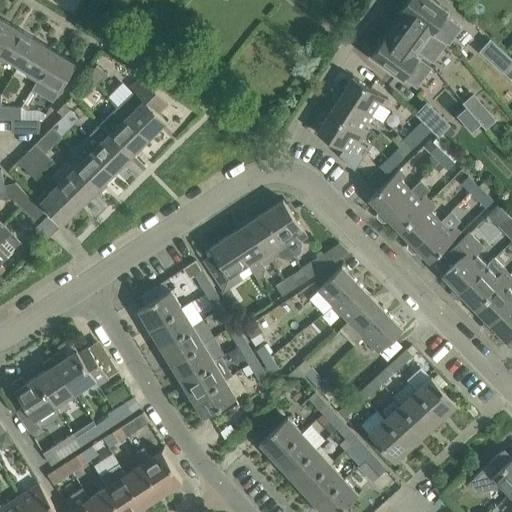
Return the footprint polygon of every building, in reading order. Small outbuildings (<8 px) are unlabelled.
[(404,12),(447,44),(449,45),(461,28),(444,16),(448,11),(432,0),(403,0),(401,3),(403,5),(400,9),(404,12)] [(447,44),(404,12),(399,19),(397,17),(390,27),(392,28),(388,35),(415,54),(419,50),(434,62),(447,44)] [(0,48),(13,26),(7,23),(0,18),(0,48)] [(13,26),(0,48),(0,60),(4,63),(6,59),(14,63),(18,66),(34,39),(30,36),(13,26)] [(415,54),(388,35),(386,34),(383,38),(381,36),(374,46),(376,48),(370,55),(403,79),(404,79),(417,88),(433,67),(415,54)] [(482,49),(480,51),(504,73),(511,80),(511,58),(489,38),(489,39),(490,40),(482,49)] [(34,39),(18,66),(29,72),(27,76),(34,81),(36,82),(55,51),(52,50),(34,39)] [(34,81),(29,88),(53,102),(60,91),(66,81),(76,64),(55,51),(36,82),(34,81)] [(104,75),(95,66),(87,75),(95,84),(104,75)] [(95,84),(87,75),(77,84),(86,93),(91,88),(95,92),(99,88),(95,84)] [(117,107),(148,138),(166,121),(158,112),(168,103),(141,76),(131,86),(134,90),(117,107)] [(340,95),(371,114),(378,103),(383,106),(388,99),(353,76),(340,95)] [(371,114),(340,95),(329,113),(364,136),(368,129),(363,126),(371,114)] [(484,129),(495,120),(473,95),(463,103),(462,102),(461,102),(484,129)] [(438,137),(441,134),(447,139),(453,133),(448,127),(449,126),(426,103),(416,114),(415,112),(414,113),(438,137)] [(0,107),(0,106),(0,119),(11,120),(20,120),(21,107),(0,107)] [(131,155),(148,138),(117,107),(100,124),(131,155)] [(79,118),(70,109),(61,118),(70,127),(79,118)] [(360,142),(364,136),(329,113),(317,132),(347,151),(355,139),(360,142)] [(61,136),(70,127),(61,118),(52,127),(61,136)] [(11,132),(39,133),(39,119),(20,120),(11,120),(11,132)] [(421,121),(418,125),(417,124),(410,131),(419,141),(427,134),(426,133),(430,129),(421,121)] [(101,141),(92,150),(114,172),(131,155),(100,124),(91,132),(101,141)] [(443,167),(446,170),(454,162),(430,138),(423,146),(438,161),(421,178),(426,183),(443,167)] [(35,143),(26,152),(43,170),(53,160),(35,143)] [(97,189),(114,172),(92,150),(82,159),(79,156),(71,163),(97,189)] [(396,150),(387,159),(394,166),(403,157),(396,150)] [(35,178),(43,170),(26,152),(17,161),(35,178)] [(379,167),(385,174),(394,166),(387,159),(379,167)] [(80,206),(97,189),(71,163),(63,172),(66,175),(58,183),(80,206)] [(399,169),(369,199),(384,215),(411,189),(401,179),(405,176),(399,169)] [(492,201),(468,176),(461,183),(485,208),(492,201)] [(30,198),(21,189),(15,182),(4,185),(7,197),(12,198),(21,207),(30,198)] [(62,223),(80,206),(58,183),(47,193),(44,190),(37,198),(62,223)] [(384,215),(399,230),(429,201),(424,195),(420,199),(411,189),(384,215)] [(46,239),(59,227),(30,198),(21,207),(38,224),(35,228),(46,239)] [(264,211),(293,255),(300,251),(301,240),(307,236),(283,199),(264,211)] [(435,206),(429,201),(399,230),(414,245),(441,220),(431,210),(435,206)] [(264,211),(246,223),(270,260),(279,255),(288,259),(293,255),(264,211)] [(511,220),(509,217),(502,225),(511,235),(511,220)] [(450,230),(441,220),(414,245),(430,261),(460,232),(454,226),(450,230)] [(246,223),(228,235),(247,264),(257,279),(264,274),(266,263),(270,260),(246,223)] [(11,232),(3,224),(0,227),(0,273),(5,268),(0,263),(0,262),(11,252),(1,242),(11,232)] [(483,247),(469,232),(449,252),(457,260),(442,275),(459,292),(487,264),(476,253),(483,247)] [(237,301),(229,287),(242,278),(237,270),(247,264),(228,235),(210,247),(220,263),(210,269),(220,286),(217,288),(228,306),(237,301)] [(308,278),(329,264),(322,254),(301,267),(308,278)] [(475,308),(510,274),(504,268),(497,275),(487,264),(459,292),(475,308)] [(317,290),(333,305),(357,282),(342,266),(317,290)] [(213,289),(202,270),(194,275),(205,293),(213,289)] [(511,283),(511,276),(510,274),(475,308),(490,324),(511,303),(511,289),(509,286),(511,283)] [(290,290),(298,285),(292,275),(284,280),(290,290)] [(290,290),(284,280),(275,285),(282,295),(290,290)] [(149,327),(182,308),(165,281),(144,297),(148,303),(138,309),(142,316),(138,318),(144,329),(148,326),(149,327)] [(372,297),(357,282),(333,305),(348,320),(372,297)] [(207,311),(214,307),(216,311),(224,306),(213,289),(205,293),(199,297),(207,311)] [(348,320),(363,336),(387,312),(372,297),(348,320)] [(511,303),(490,324),(507,341),(511,336),(511,303)] [(227,329),(235,324),(224,306),(216,311),(227,329)] [(182,308),(149,327),(160,345),(192,325),(182,308)] [(403,328),(387,312),(363,336),(379,351),(403,328)] [(238,346),(245,342),(235,324),(227,329),(238,346)] [(203,343),(192,325),(160,345),(170,363),(203,343)] [(95,381),(97,385),(118,371),(110,358),(99,365),(88,347),(78,353),(69,339),(57,346),(60,350),(51,356),(75,393),(95,381)] [(248,364),(256,359),(245,342),(238,346),(248,364)] [(203,343),(170,363),(181,381),(214,361),(203,343)] [(264,345),(257,349),(264,361),(271,356),(264,345)] [(406,349),(390,363),(396,370),(412,355),(406,349)] [(75,393),(51,356),(41,363),(46,370),(36,376),(59,412),(69,406),(65,400),(75,393)] [(278,368),(271,356),(264,361),(271,372),(278,368)] [(188,401),(192,398),(225,379),(231,374),(221,357),(214,361),(181,381),(185,388),(181,390),(188,401)] [(256,359),(248,364),(260,382),(267,378),(256,359)] [(381,384),(396,370),(390,363),(375,377),(381,384)] [(311,368),(306,373),(315,383),(321,378),(311,368)] [(25,404),(16,410),(30,432),(40,426),(45,425),(55,418),(59,412),(36,376),(26,383),(21,376),(11,383),(25,404)] [(431,376),(415,391),(441,419),(457,404),(431,376)] [(383,394),(377,387),(381,384),(375,377),(360,391),(372,405),(383,394)] [(321,378),(315,383),(324,393),(330,388),(321,378)] [(236,397),(225,379),(192,398),(203,417),(236,397)] [(366,398),(372,405),(360,391),(344,406),(350,412),(366,398)] [(426,433),(441,419),(415,391),(400,405),(426,433)] [(308,398),(322,413),(329,408),(314,392),(308,398)] [(109,415),(96,424),(100,432),(130,412),(124,402),(108,413),(109,415)] [(410,447),(426,433),(400,405),(385,419),(410,447)] [(322,413),(336,429),(343,423),(329,408),(322,413)] [(149,421),(142,411),(120,426),(126,435),(149,421)] [(259,442),(274,458),(302,432),(287,416),(259,442)] [(385,419),(369,433),(394,461),(410,447),(385,419)] [(357,438),(343,423),(336,429),(350,444),(357,438)] [(96,424),(76,437),(80,445),(100,432),(96,424)] [(126,435),(120,426),(111,431),(117,441),(126,435)] [(274,458),(288,473),(316,448),(302,432),(274,458)] [(50,465),(80,445),(76,437),(72,433),(42,452),(50,465)] [(357,466),(371,453),(357,438),(350,444),(364,459),(357,466)] [(84,450),(90,459),(98,454),(92,445),(84,450)] [(330,463),(316,448),(288,473),(302,489),(330,463)] [(90,459),(84,450),(66,462),(72,471),(90,459)] [(182,481),(162,450),(143,463),(163,493),(182,481)] [(501,485),(509,493),(511,490),(511,456),(508,457),(501,450),(466,483),(475,492),(476,491),(501,485)] [(357,466),(372,482),(386,469),(371,453),(357,466)] [(72,471),(66,462),(47,474),(53,483),(61,478),(72,471)] [(107,486),(123,511),(133,511),(145,505),(125,474),(118,463),(100,475),(107,486)] [(163,493),(143,463),(125,474),(145,505),(163,493)] [(302,489),(316,504),(344,478),(330,463),(302,489)] [(338,511),(358,494),(344,478),(316,504),(322,511),(338,511)] [(30,511),(57,511),(39,483),(20,495),(30,511)] [(123,511),(107,486),(89,498),(98,511),(123,511)] [(82,487),(63,499),(71,511),(98,511),(89,498),(82,487)] [(30,511),(20,495),(2,507),(5,511),(30,511)]
